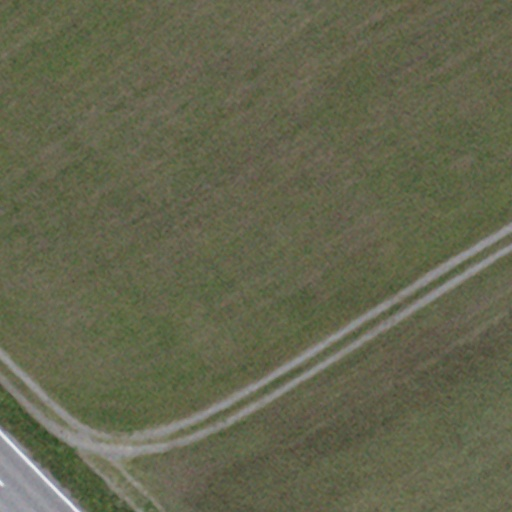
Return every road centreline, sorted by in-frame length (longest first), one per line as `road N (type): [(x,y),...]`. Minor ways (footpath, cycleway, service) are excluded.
road 1 (track): [(511,257),(201,426),(137,453),(87,448)]
road 2 (track): [(87,448),(0,365)]
